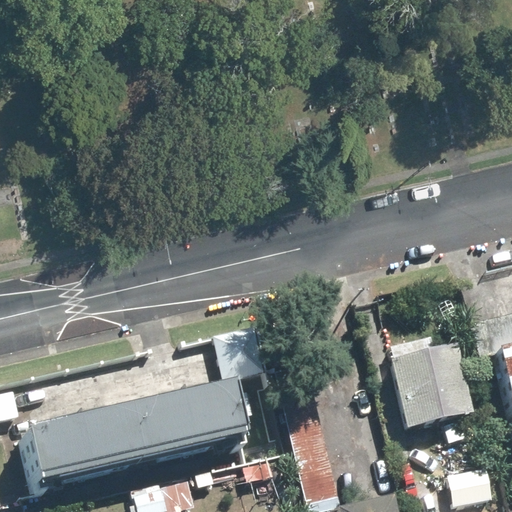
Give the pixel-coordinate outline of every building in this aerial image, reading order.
[(476,362),(493,358),(511,439),(511,317),(468,328),(476,362)] [(253,332),(207,341),(215,387),(262,378),(253,332)] [(401,435),(438,427),(442,446),(462,442),(458,423),(470,421),(456,349),(386,362),(401,435)] [(225,387),(15,435),(28,493),(238,445),(225,387)] [(8,396),(0,397),(0,425),(14,423),(8,396)] [(338,511),(313,405),(279,414),(301,511),(338,511)] [(441,481),(448,511),(483,504),(477,473),(441,481)] [(163,511),(156,486),(126,494),(130,511),(163,511)]
